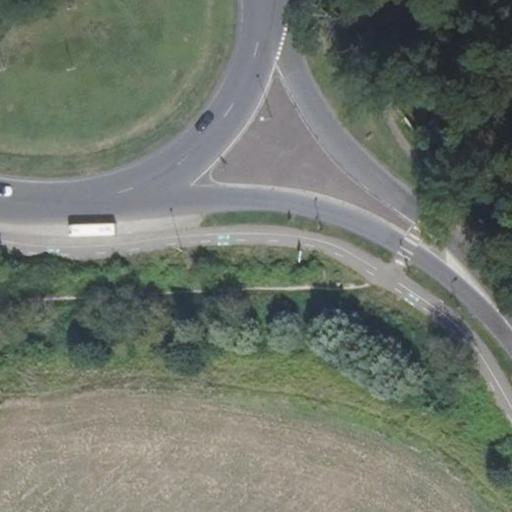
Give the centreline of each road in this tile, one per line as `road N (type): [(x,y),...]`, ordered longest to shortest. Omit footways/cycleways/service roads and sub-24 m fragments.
road 1 (primary): [(114,196),(238,200),(314,213),(395,248),(480,315),(511,355)]
road 2 (primary): [(511,327),(461,248),(352,160),(307,93),(264,4)]
road 3 (primary): [(114,196),(195,159),(225,122),(259,45),(264,4)]
